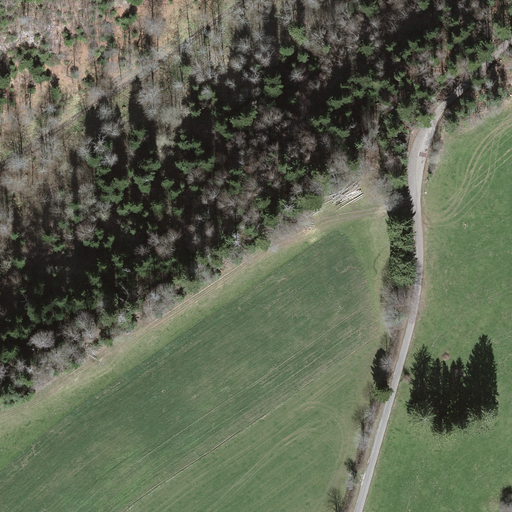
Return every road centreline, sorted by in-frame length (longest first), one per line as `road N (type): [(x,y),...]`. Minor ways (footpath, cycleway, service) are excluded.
road 1 (unclassified): [(511,36),(442,107),(425,141),(411,293),(351,511)]
road 2 (track): [(0,162),(239,0)]
